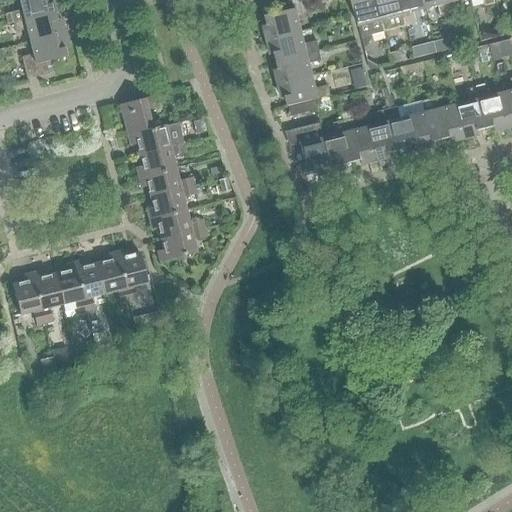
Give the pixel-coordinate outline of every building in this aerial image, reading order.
[(11,23),(53,13),(51,5),(55,4),(54,0),(17,0),(20,11),(9,13),(11,23)] [(263,27),(266,41),(301,32),(298,20),(309,17),(305,0),(283,0),(282,0),(285,12),(265,17),(267,26),(263,27)] [(383,32),(374,0),(350,0),(357,27),(363,50),(367,49),(371,40),(370,36),(383,32)] [(374,0),(383,32),(405,27),(398,0),(374,0)] [(398,0),(405,27),(415,24),(412,13),(424,10),(421,0),(398,0)] [(449,16),(445,0),(421,0),(424,10),(437,6),(440,18),(449,16)] [(456,1),(461,0),(445,0),(449,16),(459,13),(456,1)] [(53,13),(11,23),(13,33),(25,30),(28,42),(63,34),(59,19),(55,20),(53,13)] [(496,25),(490,35),(495,38),(504,36),(502,28),(496,25)] [(301,32),(266,41),(270,55),(274,54),(276,62),(318,52),(316,42),(304,45),(301,32)] [(63,34),(28,42),(31,55),(20,58),(25,80),(47,75),(44,63),(64,58),(62,49),(66,48),(63,34)] [(455,37),(433,43),(436,54),(458,48),(455,37)] [(511,46),(510,40),(488,46),(491,60),(511,54),(511,46)] [(433,43),(411,49),(414,60),(436,54),(433,43)] [(391,64),(404,61),(401,51),(389,55),(391,64)] [(277,85),(312,77),(309,64),(320,61),(318,52),(276,62),(278,70),(274,71),(277,85)] [(444,57),(436,59),(437,66),(446,64),(444,57)] [(381,68),(366,60),(369,71),(381,68)] [(312,77),(277,85),(281,100),(285,98),(288,107),(318,100),(317,99),(329,96),(327,86),(315,89),(312,77)] [(511,91),(500,94),(509,129),(511,127),(511,78),(510,79),(511,89),(511,91)] [(366,81),(353,84),(354,90),(367,87),(366,81)] [(495,132),(509,129),(500,94),(488,97),(485,86),(475,88),(485,130),(494,128),(495,132)] [(456,105),(465,140),(479,136),(478,132),(485,130),(475,88),(465,90),(468,102),(456,105)] [(126,136),(150,130),(145,111),(156,108),(153,97),(118,106),(126,136)] [(450,144),(465,140),(456,105),(443,108),(441,97),(431,99),(441,141),(449,139),(450,144)] [(433,143),(441,141),(431,99),(421,102),(424,113),(411,116),(420,151),(435,147),(433,143)] [(304,104),(288,108),(291,117),(306,113),(304,104)] [(420,151),(411,116),(399,119),(396,108),(386,110),(397,152),(405,150),(406,155),(420,151)] [(367,128),(376,162),(390,159),(389,154),(397,152),(386,110),(377,113),(379,124),(367,128)] [(341,115),(343,121),(352,119),(350,113),(341,115)] [(376,162),(367,128),(355,131),(352,119),(343,121),(342,121),(353,163),(361,161),(362,166),(376,162)] [(192,123),(195,134),(205,132),(202,120),(192,123)] [(345,165),(353,163),(342,121),(332,124),(335,136),(323,139),(332,173),(346,170),(345,165)] [(135,145),(138,156),(182,145),(180,136),(166,140),(163,126),(150,130),(126,136),(129,147),(135,145)] [(318,177),(332,173),(323,139),(311,142),(308,130),(297,133),(300,144),(308,175),(316,172),(318,177)] [(134,168),(137,178),(173,169),(170,157),(184,153),(182,145),(138,156),(140,167),(134,168)] [(210,176),(220,174),(218,168),(208,170),(210,176)] [(173,169),(137,178),(139,188),(145,187),(148,198),(192,186),(190,178),(176,182),(173,169)] [(218,181),(221,194),(229,192),(226,179),(218,181)] [(195,195),(192,186),(148,198),(151,209),(145,210),(147,220),(184,211),(181,198),(195,195)] [(184,211),(147,220),(150,230),(156,229),(159,239),(203,228),(201,220),(187,224),(184,211)] [(205,237),(203,228),(159,239),(161,250),(155,252),(158,263),(194,254),(191,240),(205,237)] [(124,250),(114,253),(127,303),(135,301),(132,287),(145,284),(138,253),(126,256),(124,250)] [(118,305),(127,303),(114,253),(104,255),(106,261),(95,264),(102,294),(115,291),(118,305)] [(90,298),(102,294),(95,264),(84,267),(82,261),(72,263),(85,314),(93,312),(90,298)] [(77,316),(85,314),(72,263),(62,266),(64,272),(53,275),(61,305),(73,302),(77,316)] [(48,308),(61,305),(53,275),(42,277),(41,271),(30,274),(43,324),(51,322),(48,308)] [(35,326),(43,324),(30,274),(20,276),(22,282),(10,285),(18,316),(31,312),(35,326)] [(131,319),(135,334),(147,328),(144,316),(131,319)] [(84,343),(87,355),(96,353),(93,341),(84,343)] [(51,359),(38,361),(40,374),(53,371),(51,359)]
